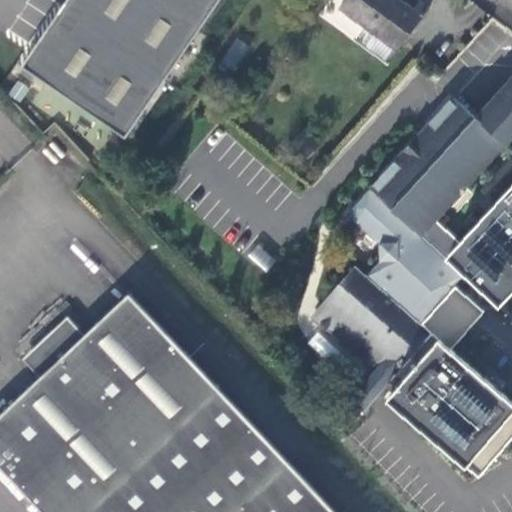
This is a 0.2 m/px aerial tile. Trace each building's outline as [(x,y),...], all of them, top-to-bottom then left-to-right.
[(173,69),(220,0),(67,0),(30,54),(22,66),(126,138),(173,69)] [(345,0),(341,6),(367,26),(399,50),(429,9),(419,1),(413,10),(399,0),(345,0)] [(389,63),(399,50),(367,26),(357,39),(389,63)] [(233,68),(247,45),(236,39),(222,62),(233,68)] [(433,307),(432,289),(451,288),(451,289),(465,274),(500,306),(511,292),(511,77),(476,116),(454,96),(354,206),(355,219),(380,242),(381,259),(367,275),(357,266),(314,316),(377,371),(389,382),(433,332),(421,322),(435,307),(433,307)] [(246,258),(267,271),(276,257),(255,243),(246,258)] [(435,307),(452,306),(451,289),(451,288),(432,289),(433,307),(435,307)] [(335,511),(131,293),(87,334),(42,376),(0,415),(0,465),(43,511),(335,511)] [(42,376),(87,334),(69,315),(24,357),(42,376)] [(511,403),(435,340),(385,397),(469,471),(511,420),(511,403)] [(370,403),(389,382),(377,371),(354,397),(366,408),(367,408),(370,403)] [(370,403),(367,408),(375,415),(379,410),(370,403)] [(366,408),(356,420),(365,427),(375,415),(367,408),(366,408)]
